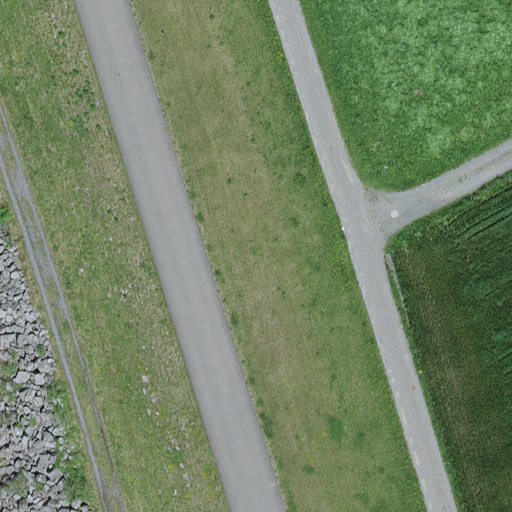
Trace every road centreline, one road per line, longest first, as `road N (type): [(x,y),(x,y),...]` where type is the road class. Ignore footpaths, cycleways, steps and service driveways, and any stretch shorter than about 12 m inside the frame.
road 1 (track): [(281,0),(443,511)]
road 2 (unclassified): [(99,0),(258,511)]
road 3 (track): [(87,511),(0,226)]
road 4 (track): [(354,228),(426,201),(511,153)]
